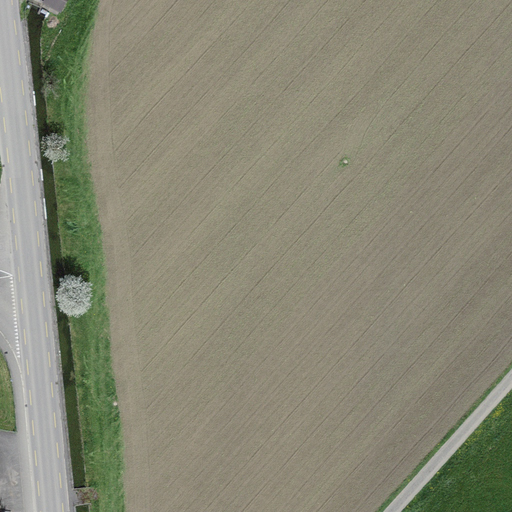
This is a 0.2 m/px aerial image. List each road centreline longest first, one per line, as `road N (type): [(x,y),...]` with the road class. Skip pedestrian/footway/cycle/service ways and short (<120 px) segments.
road 1 (unclassified): [(30,264),(4,0)]
road 2 (unclassified): [(50,511),(30,264)]
road 3 (unclassified): [(390,511),(511,378)]
